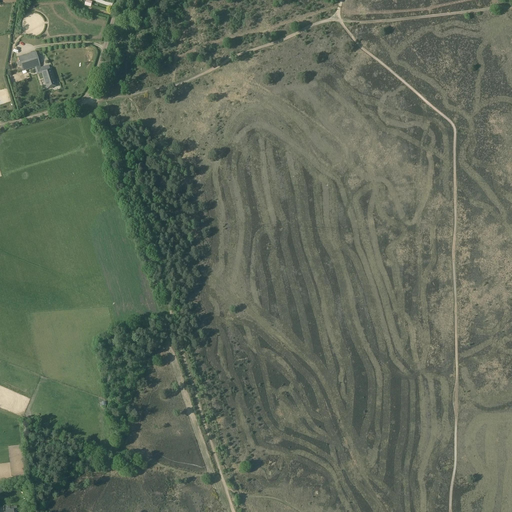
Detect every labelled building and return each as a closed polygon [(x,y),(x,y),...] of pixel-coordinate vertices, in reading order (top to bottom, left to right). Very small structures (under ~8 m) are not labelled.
[(21,46),(39,43),(37,31),(11,35),(12,40),(14,51),(15,56),(23,55),(21,46)] [(10,55),(12,54),(11,52),(2,55),(4,61),(11,59),(10,55)] [(17,58),(21,72),(22,72),(35,68),(40,67),(35,52),(17,58)] [(40,67),(35,68),(37,76),(39,75),(41,74),(45,87),(44,87),(45,91),(51,89),(54,88),(57,87),(56,84),(55,84),(51,71),(50,71),(49,70),(48,66),(40,69),(40,67)] [(0,112),(18,109),(18,107),(23,105),(22,101),(0,105),(0,112)]
